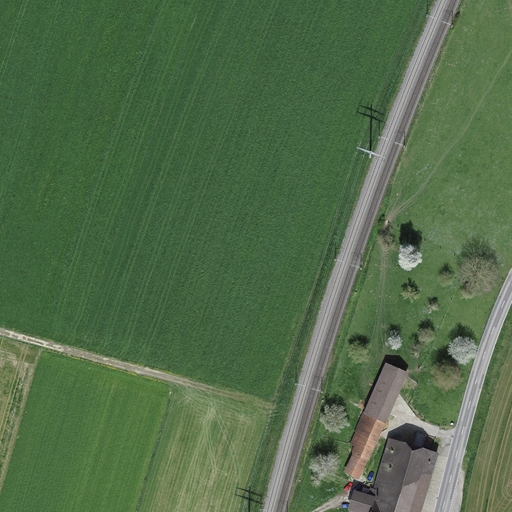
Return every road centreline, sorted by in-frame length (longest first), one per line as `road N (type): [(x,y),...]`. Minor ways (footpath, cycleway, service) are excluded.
road 1 (track): [(276,407),(0,332)]
road 2 (secondary): [(511,284),(475,381),(440,511)]
